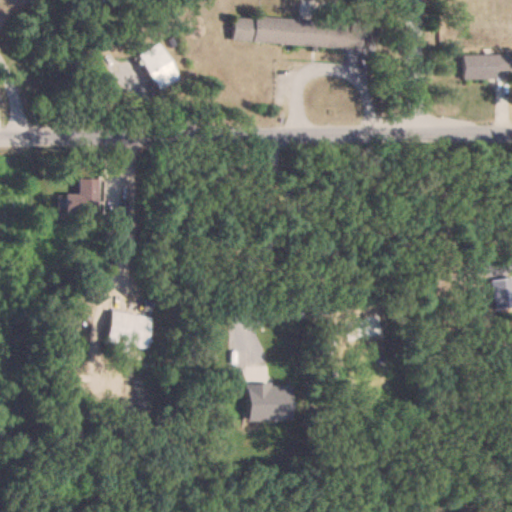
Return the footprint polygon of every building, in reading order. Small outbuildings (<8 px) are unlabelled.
[(366,48),(368,19),(347,18),(347,22),(229,16),(228,41),(366,48)] [(157,90),(176,76),(153,43),(134,56),(157,90)] [(459,54),(459,77),(506,77),(506,54),(459,54)] [(64,214),(97,214),(97,179),(77,179),(77,194),(64,194),(64,214)] [(122,222),(113,222),(113,228),(107,228),(107,234),(122,234),(122,222)] [(147,348),(150,317),(108,311),(104,343),(147,348)]
